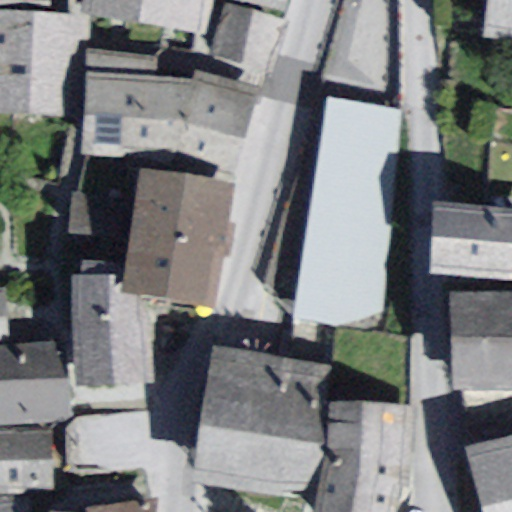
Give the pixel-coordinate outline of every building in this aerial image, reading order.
[(56,0),(0,0),(0,8),(57,7),(56,0)] [(209,0),(114,0),(111,34),(205,43),(209,0)] [(293,0),(239,0),(237,7),(288,20),(293,0)] [(511,0),(504,0),(502,45),(511,46),(511,0)] [(286,29),(233,19),(223,68),(276,78),(286,29)] [(92,26),(0,26),(0,47),(1,127),(93,125),(92,26)] [(250,92),(108,85),(104,179),(246,185),(250,92)] [(397,112),(327,103),(300,322),(370,330),(397,112)] [(248,204),(163,191),(147,299),(231,312),(248,204)] [(511,217),(454,217),(454,286),(511,286),(511,217)] [(511,397),(511,305),(467,306),(468,398),(511,397)] [(18,306),(0,307),(0,353),(21,352),(18,306)] [(101,397),(163,396),(161,307),(98,308),(101,397)] [(80,358),(0,363),(0,433),(84,428),(80,358)] [(344,376),(242,359),(221,490),(323,506),(344,376)] [(406,511),(407,414),(348,414),(347,511),(406,511)] [(69,442),(0,446),(0,502),(72,498),(69,442)] [(511,511),(511,446),(486,454),(504,511),(511,511)]
